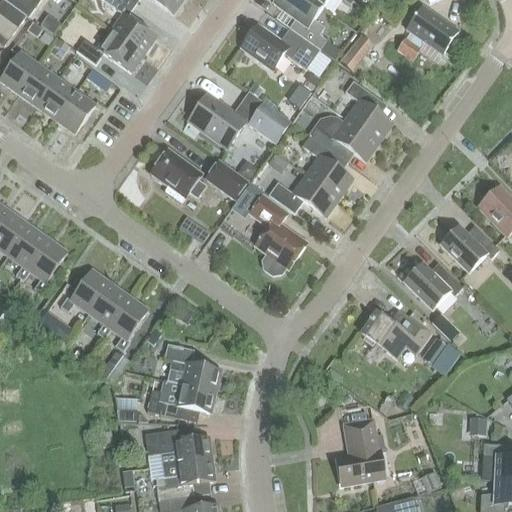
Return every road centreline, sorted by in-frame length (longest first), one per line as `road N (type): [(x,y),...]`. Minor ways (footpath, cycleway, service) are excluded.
road 1 (residential): [(275,341),(318,310),(511,45)]
road 2 (residential): [(83,201),(228,0)]
road 3 (residential): [(275,341),(260,322),(83,201)]
road 4 (residential): [(262,511),(254,468),(275,341)]
